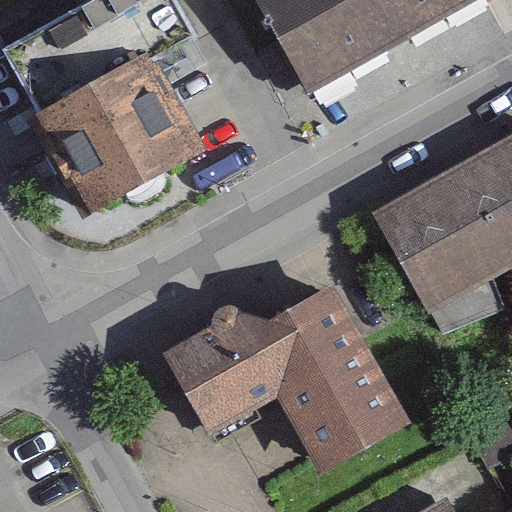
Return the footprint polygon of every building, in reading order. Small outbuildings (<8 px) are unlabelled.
[(197,42),(173,0),(91,0),(0,52),(0,63),(93,227),(211,161),(156,66),(197,42)] [(493,0),(260,0),(321,104),(496,4),(493,0)] [(434,302),(511,263),(511,132),(381,197),(434,302)] [(290,392),(325,466),(418,423),(349,276),(256,320),(248,303),(172,339),(213,428),(290,392)] [(467,511),(459,495),(424,511),(467,511)]
